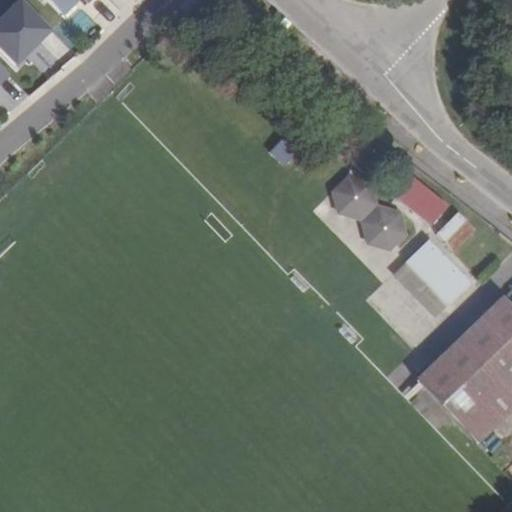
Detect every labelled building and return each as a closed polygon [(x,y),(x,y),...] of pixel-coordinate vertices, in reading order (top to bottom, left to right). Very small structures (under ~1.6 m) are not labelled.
[(18,0),(13,0),(0,13),(0,47),(15,63),(48,29),(18,0)] [(41,0),(59,18),(78,0),(41,0)] [(390,193),(431,226),(448,206),(406,173),(390,193)] [(375,207),(377,185),(355,178),(339,194),(343,216),(365,217),(369,221),(369,242),(388,252),(404,237),(401,215),(379,211),(375,207)] [(453,251),(475,228),(456,211),(435,234),(453,251)] [(429,243),(407,265),(448,308),(471,286),(429,243)] [(448,308),(407,265),(394,278),(435,321),(448,308)] [(487,410),(511,386),(511,307),(504,300),(418,383),(478,445),(500,424),(487,410)] [(511,386),(487,410),(500,424),(511,412),(511,386)]
